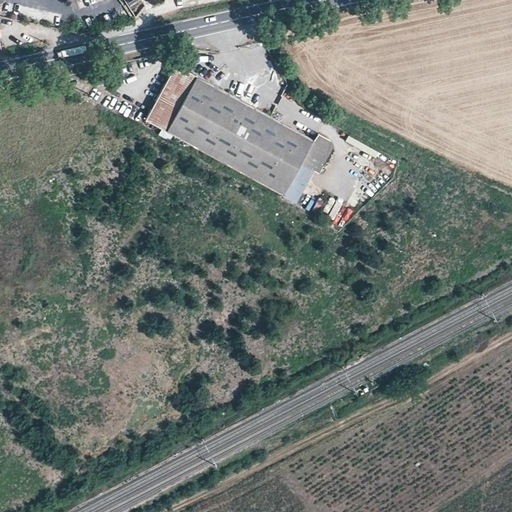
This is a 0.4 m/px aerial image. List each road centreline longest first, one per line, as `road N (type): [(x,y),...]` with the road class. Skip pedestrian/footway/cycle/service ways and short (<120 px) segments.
road 1 (track): [(511,336),(167,511)]
road 2 (primary): [(0,70),(322,0)]
road 3 (unknown): [(321,183),(342,145),(339,132),(249,77),(220,22)]
